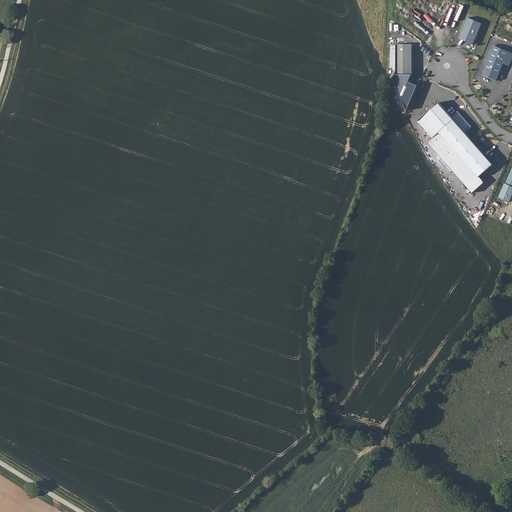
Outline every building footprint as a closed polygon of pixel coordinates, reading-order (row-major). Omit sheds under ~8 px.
[(483,23),(469,17),(460,38),(474,44),(483,23)] [(413,44),(397,44),(397,74),(413,74),(413,44)] [(495,46),(483,75),(497,81),(504,63),(509,52),(495,46)] [(439,102),(419,121),(434,138),(440,132),(480,177),(494,164),(466,132),(472,127),(458,111),(452,117),(439,102)] [(511,166),(499,197),(510,202),(511,197),(511,166)]
